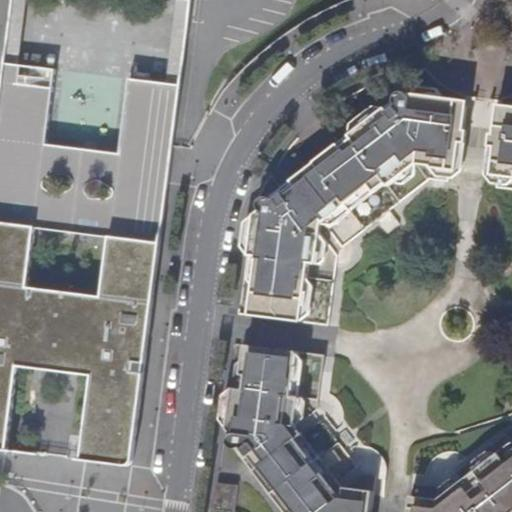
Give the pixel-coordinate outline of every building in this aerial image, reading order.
[(183,80),(194,0),(180,0),(170,78),(183,80)] [(2,60),(0,82),(0,445),(11,447),(20,364),(94,372),(85,458),(140,463),(179,81),(130,76),(123,150),(49,142),(57,66),(2,60)] [(271,318),(303,321),(309,267),(322,268),(323,256),(319,255),(323,230),(337,218),(339,219),(351,209),(353,211),(388,185),(390,187),(397,182),(399,184),(410,177),(408,173),(420,165),(431,166),(431,168),(451,171),(457,125),(464,126),(467,101),(415,95),(410,93),(405,92),(401,94),(398,99),(397,103),(397,107),(389,113),(387,110),(351,137),(352,140),(342,148),(339,146),(307,170),(291,183),(293,187),(273,200),(267,198),(264,200),(261,204),(260,207),(261,211),(256,214),(251,255),(257,255),(250,315),(271,318)] [(511,106),(503,105),(500,131),(507,132),(501,177),(500,188),(511,189),(511,106)] [(288,178),(304,165),(295,154),(280,166),(288,178)] [(304,165),(288,178),(291,183),(307,170),(304,165)] [(371,511),(374,495),(384,496),(387,475),(387,463),(385,457),(380,451),(375,447),(370,446),(365,445),(344,418),(345,412),(344,406),(341,401),(336,397),(329,394),(334,357),(266,348),(246,346),(240,389),(234,388),(229,418),(235,418),(232,436),(230,440),(231,443),(233,446),(236,447),(239,448),(242,446),(259,468),(256,471),(287,511),(371,511)] [(511,511),(511,414),(462,429),(463,436),(511,422),(470,453),(464,449),(459,447),(450,447),(444,448),(437,451),(431,455),(427,460),(424,467),(423,473),(414,472),(409,511),(511,511)] [(238,486),(218,484),(215,509),(235,511),(238,486)]
